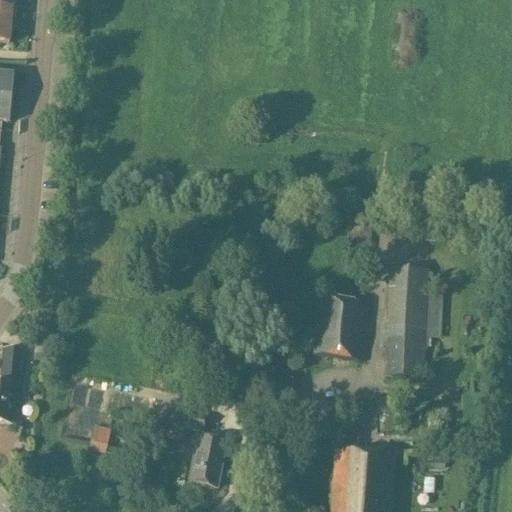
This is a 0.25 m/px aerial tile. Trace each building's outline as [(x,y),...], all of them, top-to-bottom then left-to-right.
[(0,0),(0,17),(11,19),(12,0),(0,0)] [(11,19),(0,17),(0,45),(8,46),(11,19)] [(348,230),(345,271),(368,272),(371,231),(348,230)] [(389,271),(383,380),(423,382),(428,274),(389,271)] [(364,364),(367,306),(316,301),(312,358),(364,364)] [(20,404),(25,354),(3,352),(0,383),(0,425),(12,427),(14,404),(20,404)] [(446,412),(431,412),(431,436),(446,436),(446,412)] [(183,414),(180,431),(202,436),(205,418),(183,414)] [(93,428),(89,447),(105,450),(107,440),(109,432),(93,428)] [(389,511),(393,459),(356,457),(359,432),(344,431),(342,456),(335,455),(330,511),(389,511)] [(198,440),(188,486),(216,491),(225,446),(198,440)] [(445,463),(434,463),(434,471),(445,471),(445,463)]
